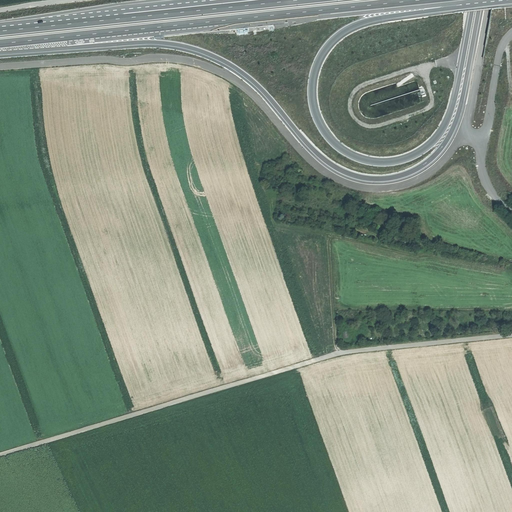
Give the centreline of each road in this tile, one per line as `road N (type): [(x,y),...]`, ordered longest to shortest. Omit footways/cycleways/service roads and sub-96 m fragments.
road 1 (trunk): [(0,53),(183,47),(247,80),(328,166),(360,180),(386,180),(422,166),(449,134),(479,0)]
road 2 (trunk): [(473,0),(445,124),(420,151),(378,162),(346,152),(320,128),(311,85),(325,48),(376,18),(511,1)]
road 3 (track): [(0,455),(338,353),(511,333)]
road 4 (trunk): [(0,44),(422,0)]
road 5 (trunk): [(301,0),(0,31)]
road 6 (trunk): [(192,0),(0,24)]
